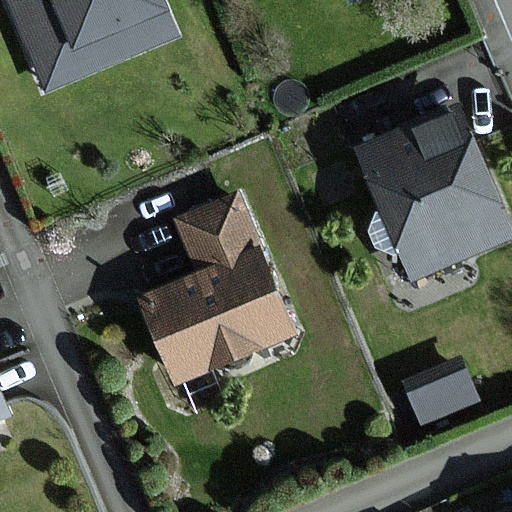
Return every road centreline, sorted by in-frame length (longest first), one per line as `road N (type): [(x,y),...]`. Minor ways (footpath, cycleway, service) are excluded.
road 1 (residential): [(128,511),(0,211)]
road 2 (residential): [(352,511),(511,443)]
